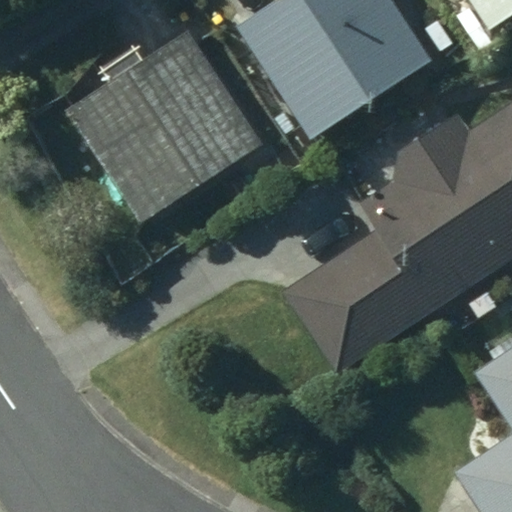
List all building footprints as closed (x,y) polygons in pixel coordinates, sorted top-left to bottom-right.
[(266,0),(228,25),(283,111),(272,118),(282,134),(294,127),(311,153),(323,146),(314,132),(426,60),(449,45),(433,20),(406,37),(382,0),(266,0)] [(511,0),(461,0),(464,4),(449,14),(473,52),(486,43),(478,31),(511,8),(511,0)] [(184,33),(59,112),(130,222),(254,142),(184,33)] [(377,160),(390,179),(351,204),(368,231),(275,291),(328,374),(511,254),(511,98),(461,132),(449,113),(377,160)] [(511,511),(511,344),(468,373),(508,433),(449,471),(475,511),(511,511)]
